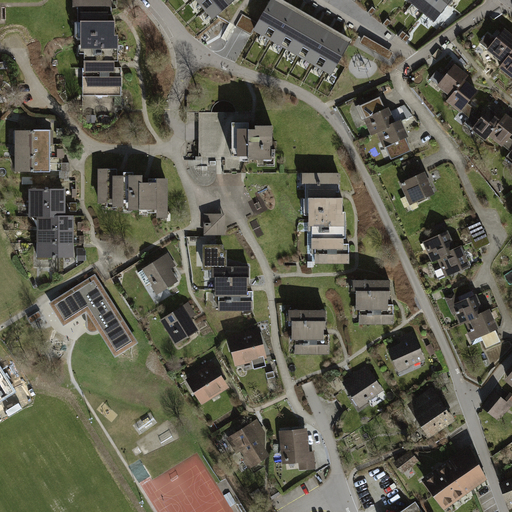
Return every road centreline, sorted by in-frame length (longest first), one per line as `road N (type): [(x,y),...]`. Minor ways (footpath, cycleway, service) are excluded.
road 1 (residential): [(193,47),(322,106),(346,139),(456,374),(506,511)]
road 2 (residential): [(496,0),(396,72),(460,166),(499,242),(485,268),(511,329)]
road 3 (residential): [(193,47),(174,103),(180,139),(174,148),(150,151),(86,139),(28,83),(15,47)]
